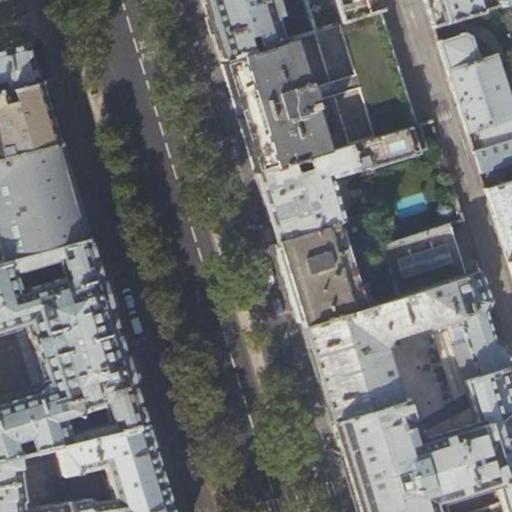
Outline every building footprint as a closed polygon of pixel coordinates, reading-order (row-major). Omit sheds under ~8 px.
[(200,0),(208,26),(219,60),(289,39),(285,29),(278,32),(267,0),(200,0)] [(301,0),(311,31),(379,10),(375,0),(301,0)] [(511,0),(422,0),(431,27),(477,13),(472,0),(480,0),(481,0),(480,0),(496,0),(498,6),(511,1),(511,0)] [(415,125),(398,70),(379,10),(311,31),(289,39),(219,60),(231,99),(254,175),(292,163),(306,159),(415,125)] [(481,150),(511,139),(511,114),(510,115),(491,56),(476,61),(469,39),(461,34),(436,41),(439,50),(449,84),(465,132),(474,129),(481,150)] [(49,81),(37,40),(26,43),(31,60),(38,84),(49,81)] [(0,49),(0,93),(38,84),(31,60),(26,43),(0,49)] [(38,84),(0,93),(0,158),(57,144),(53,133),(46,110),(38,84)] [(437,138),(431,120),(418,124),(423,143),(437,138)] [(342,220),(328,177),(353,169),(356,177),(384,168),(381,160),(416,149),(424,147),(423,143),(418,124),(415,125),(306,159),(309,168),(295,172),(292,163),(254,175),(265,210),(274,242),(342,220)] [(509,246),(511,245),(511,139),(481,150),(471,153),(478,173),(511,162),(511,179),(483,189),(491,215),(502,249),(509,246)] [(0,258),(1,261),(85,239),(70,189),(57,144),(0,158),(0,258)] [(384,168),(418,157),(416,149),(381,160),(384,168)] [(342,220),(274,242),(287,282),(301,328),(394,299),(393,296),(378,247),(367,212),(342,220)] [(393,296),(463,275),(463,277),(477,272),(475,264),(461,268),(454,247),(447,225),(378,247),(393,296)] [(14,329),(13,327),(21,324),(39,382),(31,391),(0,400),(0,459),(13,456),(10,443),(24,439),(29,452),(46,448),(55,446),(142,425),(116,338),(85,239),(1,261),(0,260),(0,333),(12,330),(14,329)] [(462,382),(509,366),(502,345),(493,341),(487,325),(484,312),(489,303),(479,272),(477,272),(463,277),(394,299),(301,328),(314,370),(330,424),(398,401),(382,348),(388,338),(425,327),(426,328),(458,318),(461,326),(459,327),(464,342),(451,346),(462,382)] [(474,422),(418,439),(405,400),(398,401),(330,424),(349,487),(357,511),(511,511),(511,430),(506,412),(511,410),(511,375),(509,366),(462,382),(474,422)] [(168,511),(166,504),(142,425),(55,446),(59,473),(59,477),(99,468),(108,500),(90,502),(87,499),(63,503),(64,511),(168,511)] [(59,473),(55,446),(46,448),(50,474),(59,473)] [(14,456),(13,456),(0,459),(0,511),(64,511),(63,503),(18,509),(18,505),(21,501),(14,456)]
